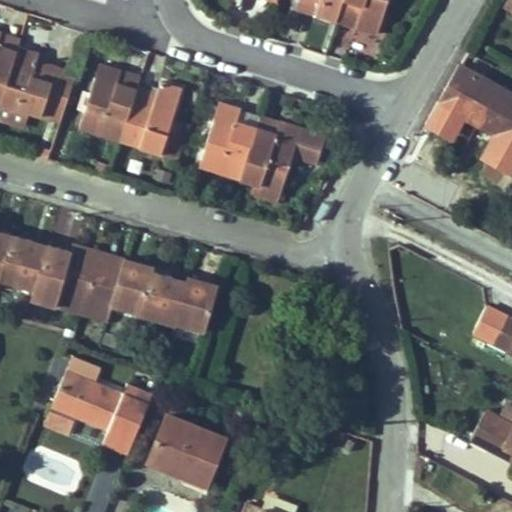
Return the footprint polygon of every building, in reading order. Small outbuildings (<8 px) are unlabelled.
[(329,0),(314,0),(313,6),(327,10),(330,0),(329,0)] [(329,0),(330,0),(354,8),(351,19),(373,26),(381,0),(329,0)] [(359,52),(366,30),(342,23),(336,45),(359,52)] [(11,42),(9,48),(0,75),(0,103),(53,120),(70,68),(28,54),(30,48),(11,42)] [(0,75),(9,48),(0,44),(0,75)] [(105,137),(122,86),(105,81),(110,64),(87,57),(66,124),(105,137)] [(511,103),(444,65),(422,103),(476,133),(509,152),(511,146),(511,103)] [(147,84),(125,77),(122,86),(105,137),(149,151),(161,114),(171,84),(149,77),(147,84)] [(223,173),(241,115),(224,110),(226,102),(200,94),(178,159),(223,173)] [(161,114),(149,151),(168,157),(179,120),(161,114)] [(264,122),(241,115),(223,173),(241,178),(236,192),(264,200),(288,121),(266,115),(264,122)] [(503,161),(509,152),(476,133),(471,143),(503,161)] [(193,334),(208,296),(112,261),(112,259),(59,240),(55,252),(0,231),(0,282),(13,287),(10,294),(90,325),(97,305),(124,315),(121,323),(154,334),(159,321),(193,334)] [(511,350),(511,309),(507,307),(500,319),(487,313),(474,339),(490,347),(493,341),(511,350)] [(487,352),(511,364),(511,350),(493,341),(490,347),(487,352)] [(122,462),(144,412),(61,381),(47,419),(70,428),(103,440),(98,453),(122,462)] [(342,428),(346,413),(329,408),(324,423),(342,428)] [(511,416),(504,412),(496,427),(466,411),(450,439),(480,455),(483,449),(496,456),(511,464),(511,416)] [(200,486),(218,443),(160,418),(145,454),(170,465),(176,467),(173,475),(178,478),(200,486)] [(70,428),(47,419),(44,427),(67,435),(70,428)] [(483,449),(480,455),(493,462),(496,456),(483,449)] [(170,465),(145,454),(138,470),(164,481),(170,465)] [(195,497),(200,486),(178,478),(174,489),(195,497)] [(263,511),(238,502),(234,511),(263,511)]
